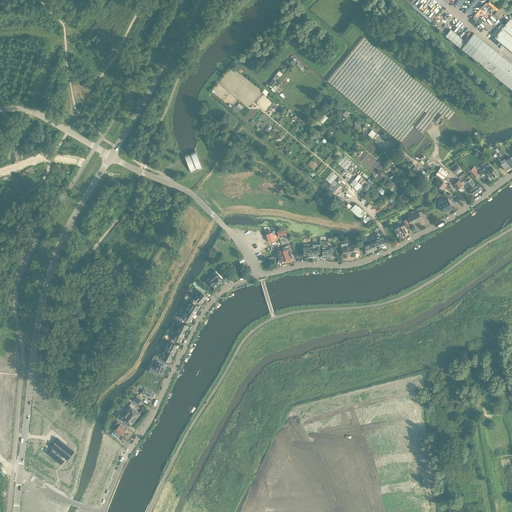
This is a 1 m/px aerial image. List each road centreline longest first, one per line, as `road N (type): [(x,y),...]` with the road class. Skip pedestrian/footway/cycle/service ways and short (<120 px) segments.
road 1 (tertiary): [(19,473),(48,277),(110,156)]
road 2 (residential): [(103,511),(209,303),(259,274)]
road 3 (residential): [(259,274),(380,255),(511,174)]
road 4 (unclassified): [(511,229),(390,301),(274,318)]
road 5 (unclassified): [(149,511),(229,361),(245,337),(274,318)]
road 6 (unknown): [(241,0),(211,16),(139,170)]
road 7 (motorway): [(144,511),(0,389)]
road 8 (tertiary): [(110,156),(202,0)]
road 9 (motorway): [(0,413),(116,511)]
road 10 (residential): [(228,230),(191,194),(110,156)]
